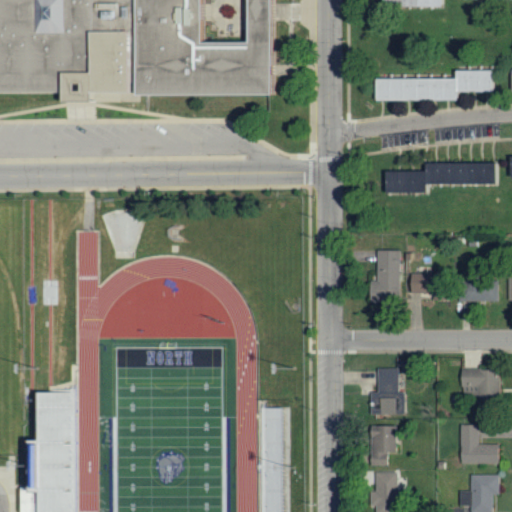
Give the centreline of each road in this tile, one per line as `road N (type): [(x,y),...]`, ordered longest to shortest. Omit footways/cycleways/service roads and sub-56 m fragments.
road 1 (tertiary): [(0,178),(330,174)]
road 2 (residential): [(331,136),(511,117)]
road 3 (tertiary): [(511,342),(332,342)]
road 4 (residential): [(330,174),(329,0)]
road 5 (residential): [(332,511),(332,342)]
road 6 (tertiary): [(332,342),(330,174)]
